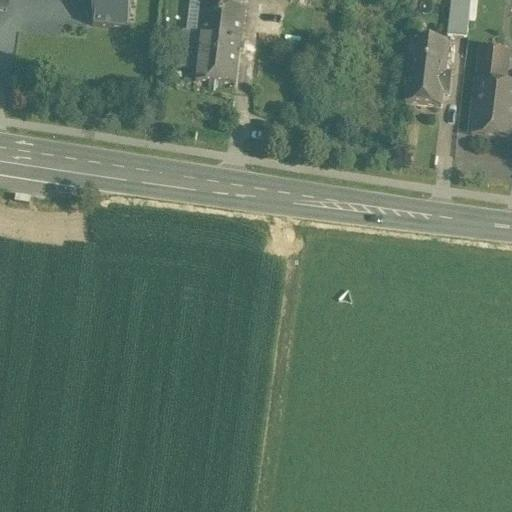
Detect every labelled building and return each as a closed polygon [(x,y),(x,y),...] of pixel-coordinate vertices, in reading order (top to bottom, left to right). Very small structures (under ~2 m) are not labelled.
[(95,0),(92,28),(129,32),(132,0),(95,0)] [(471,0),(451,0),(451,9),(471,11),(471,0)] [(196,38),(183,37),(180,70),(197,72),(203,24),(243,28),(241,43),(242,43),(246,11),(222,9),(223,5),(203,2),(201,14),(198,38),(196,38)] [(471,11),(451,9),(448,38),(468,40),(471,11)] [(243,28),(203,24),(197,72),(196,83),(236,88),(241,43),(243,28)] [(449,46),(423,43),(422,55),(421,61),(416,61),(411,60),(406,105),(442,109),(443,97),(450,97),(452,77),(445,76),(449,46)] [(509,56),(482,53),(478,84),(505,88),(509,56)] [(478,84),(471,136),(511,141),(511,88),(505,88),(478,84)]
